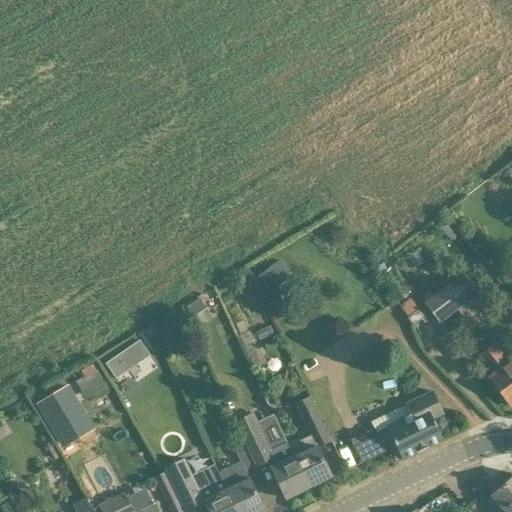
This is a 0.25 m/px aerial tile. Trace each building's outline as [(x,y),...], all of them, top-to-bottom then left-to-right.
[(439,228),(451,241),(456,235),(444,223),(439,228)] [(271,291),(291,277),(279,261),(259,275),(271,291)] [(376,267),(382,277),(389,272),(382,263),(376,267)] [(425,304),(438,322),(477,293),(463,275),(425,304)] [(185,306),(192,317),(206,308),(200,297),(185,306)] [(413,326),(425,317),(418,309),(407,318),(413,326)] [(249,331),(238,336),(253,369),(267,363),(258,344),(255,345),(249,331)] [(105,363),(116,379),(150,355),(139,340),(105,363)] [(511,360),(509,363),(495,345),(480,355),(494,374),(490,378),(511,406),(511,404),(511,360)] [(69,383),(78,402),(107,387),(94,363),(81,370),(84,375),(69,383)] [(63,446),(77,438),(93,429),(68,386),(38,403),(61,443),(63,446)] [(402,459),(442,439),(432,417),(442,412),(433,392),(406,404),(411,415),(386,426),(390,434),(379,439),(373,427),(350,438),(362,463),(390,449),(396,460),(401,457),(402,459)] [(309,487),(331,477),(317,448),(331,441),(310,397),(296,404),(311,435),(299,441),(304,452),(293,457),(309,487)] [(236,422),(246,444),(256,465),(268,460),(286,499),(309,487),(293,457),(286,443),(270,450),(253,414),(236,422)] [(256,466),(256,465),(246,444),(234,449),(240,462),(219,472),(227,488),(238,511),(258,511),(264,509),(246,471),(256,466)] [(209,511),(238,511),(227,488),(219,472),(216,465),(192,476),(184,459),(164,468),(165,472),(171,483),(185,511),(187,511),(205,503),(209,511)] [(171,483),(165,472),(154,478),(159,489),(171,483)] [(511,476),(491,495),(500,504),(511,493),(511,476)] [(185,511),(171,483),(159,489),(170,511),(185,511)] [(511,511),(511,493),(500,504),(491,511),(511,511)] [(136,504),(132,506),(126,494),(100,506),(102,511),(159,511),(155,502),(139,509),(136,504)] [(72,505),(75,511),(94,511),(93,510),(86,498),(72,505)] [(13,511),(7,502),(1,506),(4,511),(13,511)]
